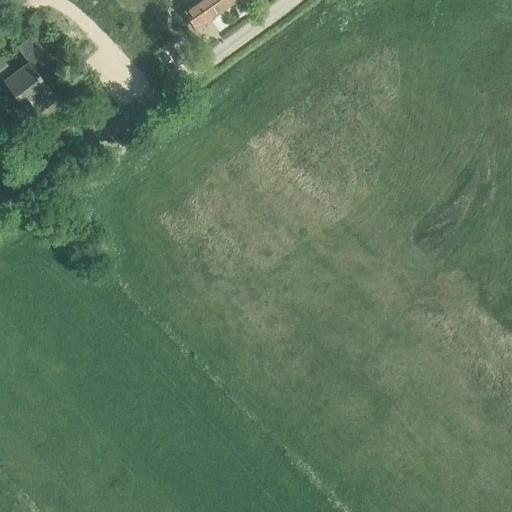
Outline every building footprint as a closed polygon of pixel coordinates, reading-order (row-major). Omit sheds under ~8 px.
[(200,0),(183,12),(195,30),(236,0),(200,0)] [(234,40),(266,16),(256,3),(224,26),(234,40)] [(352,28),(367,18),(356,3),(342,13),(352,28)] [(4,82),(19,101),(24,97),(37,114),(58,99),(36,70),(49,60),(31,37),(17,47),(29,63),(4,82)] [(0,74),(9,67),(1,57),(0,57),(0,79),(3,77),(0,74)]
